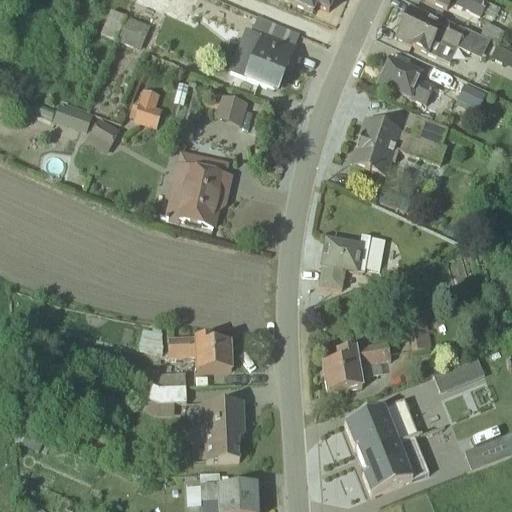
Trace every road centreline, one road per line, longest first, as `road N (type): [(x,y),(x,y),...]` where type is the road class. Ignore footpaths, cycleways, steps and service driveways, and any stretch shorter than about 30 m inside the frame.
road 1 (residential): [(296,511),(283,335),(292,216),(315,122),(367,0)]
road 2 (unknown): [(231,0),(343,50)]
